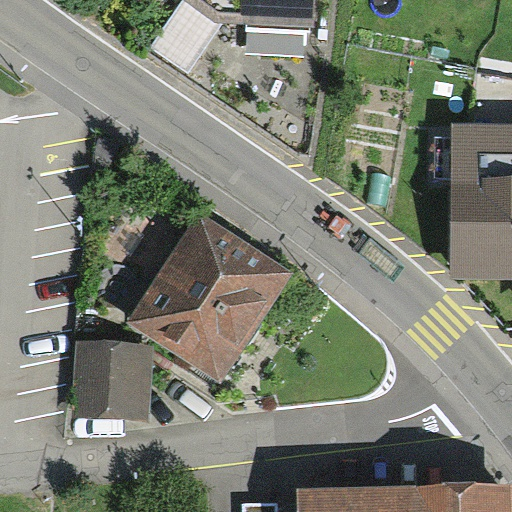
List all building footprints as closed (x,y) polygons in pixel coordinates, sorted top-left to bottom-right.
[(181,0),(181,5),(220,33),(320,38),(319,0),(181,0)] [(511,128),(454,130),(455,287),(511,288),(511,128)] [(202,221),(126,326),(224,391),(292,282),(202,221)] [(157,352),(83,347),(78,423),(154,427),(157,352)] [(511,511),(511,490),(301,498),(300,511),(280,511),(281,508),(247,509),(246,511),(511,511)]
